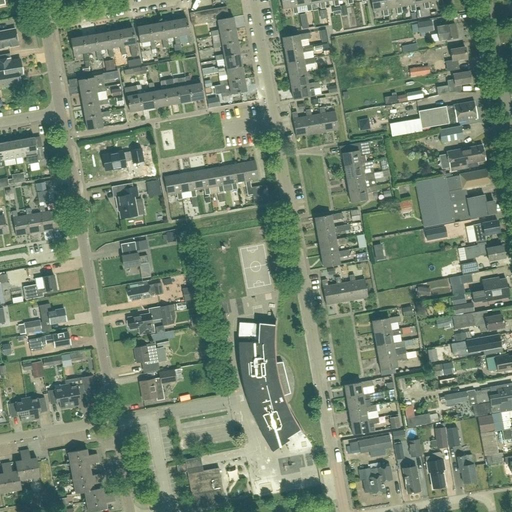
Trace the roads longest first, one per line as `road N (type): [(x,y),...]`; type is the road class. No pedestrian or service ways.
road 1 (residential): [(344,511),(270,100)]
road 2 (residential): [(65,137),(270,100)]
road 3 (residential): [(113,419),(83,252)]
road 4 (unclassified): [(511,145),(486,0)]
road 5 (residential): [(491,511),(487,494),(382,511)]
